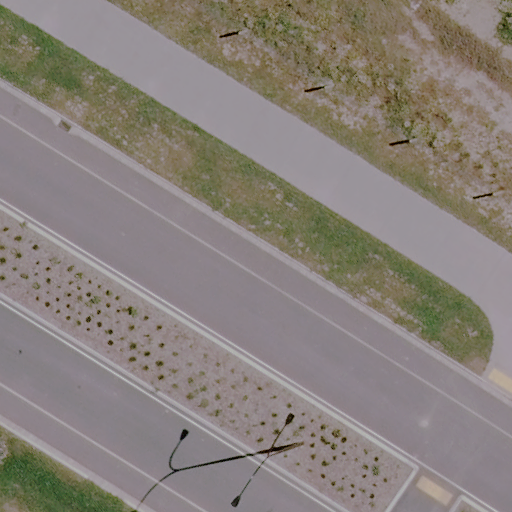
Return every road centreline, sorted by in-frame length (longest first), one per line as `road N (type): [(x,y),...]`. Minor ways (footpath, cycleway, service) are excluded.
road 1 (secondary): [(0,148),(511,473)]
road 2 (secondary): [(239,511),(0,362)]
